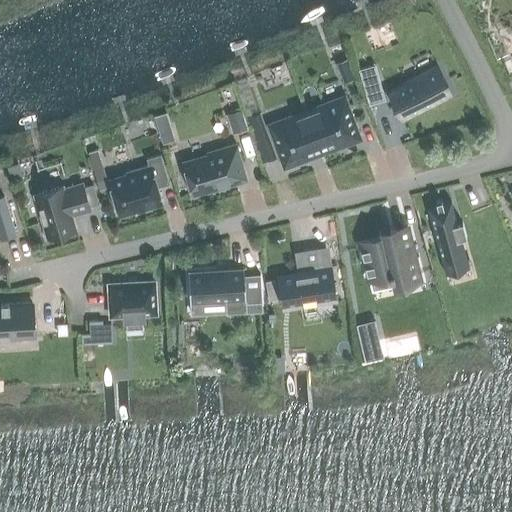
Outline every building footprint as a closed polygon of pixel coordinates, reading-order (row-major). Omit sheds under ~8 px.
[(336,63),(343,82),(354,78),(347,59),(336,63)] [(424,75),(389,93),(401,118),(450,94),(440,74),(427,80),(424,75)] [(362,81),(368,104),(384,100),(377,77),(362,81)] [(306,111),(320,150),(333,145),(334,148),(358,139),(343,98),(323,105),(325,109),(308,115),(306,111)] [(246,129),(240,110),(225,114),(231,134),(246,129)] [(269,125),(284,167),(308,157),(307,154),(320,150),(306,111),(305,112),(306,116),(290,122),(288,118),(269,125)] [(163,144),(174,140),(165,113),(154,116),(163,144)] [(216,186),(217,189),(235,183),(246,180),(241,163),(235,144),(222,148),(222,149),(207,153),(208,156),(182,164),(191,194),(216,186)] [(126,177),(108,182),(118,213),(144,205),(146,209),(161,204),(156,187),(168,184),(159,154),(145,159),(147,166),(125,173),(126,177)] [(64,189),(63,187),(34,195),(46,238),(75,229),(71,214),(89,209),(88,206),(83,188),(82,184),(64,189)] [(93,185),(83,188),(88,206),(98,203),(93,185)] [(14,235),(2,197),(0,197),(0,237),(1,239),(14,235)] [(436,205),(426,207),(444,274),(445,274),(445,272),(468,265),(460,238),(466,237),(461,222),(456,223),(450,201),(442,203),(441,200),(435,202),(436,205)] [(404,227),(387,231),(387,232),(377,235),(377,237),(358,242),(366,279),(390,274),(392,286),(417,280),(404,227)] [(301,302),(302,307),(316,305),(315,299),(334,296),(329,267),(331,266),(320,267),(317,248),(303,250),(306,270),(276,274),(276,276),(277,275),(282,305),(301,302)] [(189,305),(191,305),(191,303),(225,301),(226,314),(246,313),(246,311),(261,310),(261,312),(262,312),(260,274),(258,274),(258,276),(244,277),(243,268),(242,268),(242,269),(188,272),(188,271),(187,271),(189,305)] [(266,281),(269,300),(277,299),(274,280),(266,281)] [(142,318),(142,315),(155,314),(154,282),(107,285),(109,317),(123,316),(123,319),(125,319),(141,318),(142,318)] [(0,303),(0,305),(0,304),(0,339),(20,338),(20,340),(21,340),(21,338),(35,338),(35,336),(33,336),(31,303),(1,305),(1,303),(0,303)] [(374,320),(356,324),(365,361),(383,356),(374,320)] [(172,324),(173,343),(182,343),(181,324),(172,324)] [(65,325),(57,325),(57,335),(66,335),(65,325)] [(101,339),(100,325),(88,325),(89,339),(101,339)]
